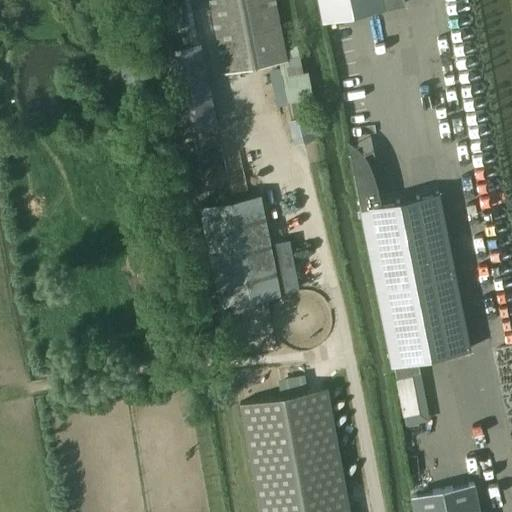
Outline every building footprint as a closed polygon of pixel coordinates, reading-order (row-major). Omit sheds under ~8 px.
[(155,0),(165,49),(198,42),(189,0),(155,0)] [(208,0),(223,74),(287,61),(275,0),(208,0)] [(317,0),(322,21),(404,4),(403,0),(317,0)] [(200,42),(198,42),(165,49),(162,50),(178,130),(216,122),(200,42)] [(352,171),(359,207),(358,208),(389,365),(392,365),(416,360),(471,350),(439,191),(381,203),(377,187),(368,162),(364,155),(359,149),(353,143),(347,139),(353,170),(352,171)] [(279,294),(259,194),(199,206),(219,306),(279,294)] [(270,242),(279,289),(293,286),(285,239),(270,242)] [(418,412),(410,373),(418,372),(416,360),(392,365),(394,377),(402,416),(418,412)] [(350,511),(327,388),(238,404),(258,511),(350,511)] [(412,495),(415,511),(480,511),(475,483),(412,495)]
